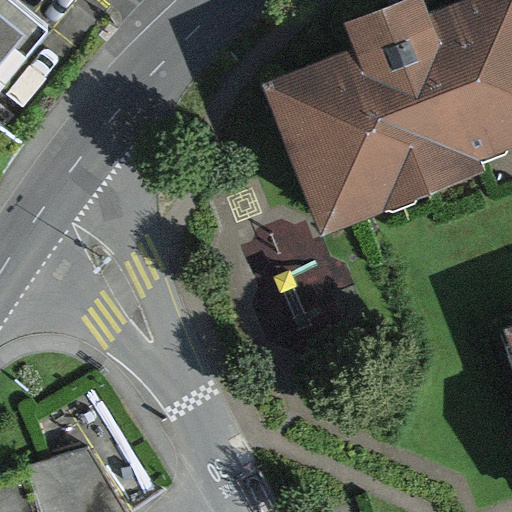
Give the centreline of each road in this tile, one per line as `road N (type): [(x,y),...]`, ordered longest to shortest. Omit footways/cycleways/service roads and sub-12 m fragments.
road 1 (residential): [(52,199),(126,294),(252,511)]
road 2 (unclassified): [(227,0),(131,96),(52,199)]
